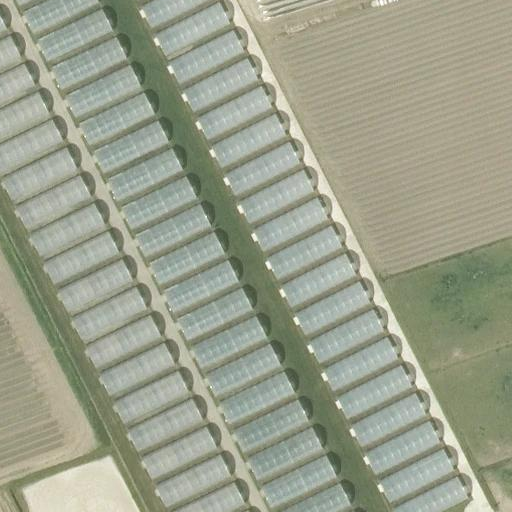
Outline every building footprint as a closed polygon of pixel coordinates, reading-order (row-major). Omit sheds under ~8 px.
[(44,0),(25,8),(58,89),(128,60),(117,34),(115,35),(103,6),(101,7),(97,0),(44,0)] [(151,31),(153,30),(166,60),(168,59),(181,88),(195,81),(193,76),(245,53),(234,27),(233,27),(220,0),(136,0),(138,3),(139,3),(151,31)] [(9,33),(0,12),(0,102),(36,87),(25,61),(23,62),(11,32),(9,33)] [(195,113),(259,78),(247,56),(183,91),(195,113)] [(65,94),(75,117),(141,87),(131,64),(65,94)] [(196,117),(207,140),(273,107),(262,85),(196,117)] [(0,108),(0,137),(51,115),(40,91),(0,108)] [(101,172),(170,144),(159,118),(157,119),(146,93),(80,120),(101,172)] [(210,146),(222,169),(287,135),(275,112),(210,146)] [(235,195),(302,163),(291,141),(224,172),(235,195)] [(198,200),(186,173),(185,174),(174,148),(108,176),(130,228),(198,200)] [(329,221),(317,194),(316,195),(306,170),(238,199),(250,227),(252,226),(262,250),(329,221)] [(27,228),(91,194),(80,173),(16,207),(27,228)] [(95,202),(30,233),(40,255),(106,225),(95,202)] [(135,234),(146,257),(211,225),(200,203),(135,234)] [(266,253),(274,276),(343,251),(334,228),(266,253)] [(55,284),(120,254),(110,231),(44,261),(55,284)] [(157,281),(225,257),(217,234),(149,259),(157,281)] [(291,307),(357,274),(346,252),(280,285),(291,307)] [(147,309),(137,284),(135,285),(125,259),(59,287),(80,338),(147,309)] [(229,260),(163,288),(172,311),(239,283),(229,260)] [(361,281),(297,310),(359,447),(428,416),(416,389),(414,390),(402,362),(400,362),(387,333),(386,334),(373,306),(372,306),(361,281)] [(177,315),(186,338),(253,311),(244,289),(177,315)] [(108,394),(175,364),(164,340),(163,341),(152,315),(86,344),(108,394)] [(201,367),(268,338),(258,315),(191,344),(201,367)] [(227,422),(295,394),(285,368),(283,369),(272,344),(206,371),(227,422)] [(124,422),(189,393),(179,370),(113,400),(124,422)] [(233,429),(243,451),(309,421),(299,399),(233,429)] [(195,400),(127,425),(136,448),(203,423),(195,400)] [(364,451),(374,474),(441,443),(431,421),(364,451)] [(141,457),(152,478),(218,447),(207,425),(141,457)] [(257,480),(323,449),(313,426),(247,458),(257,480)] [(388,498),(455,473),(447,451),(379,476),(388,498)] [(166,507),(231,474),(220,452),(155,485),(166,507)] [(261,485),(271,507),(337,477),(327,455),(261,485)] [(394,511),(438,511),(469,497),(458,476),(392,508),(394,511)] [(235,481),(170,511),(169,511),(227,511),(245,504),(235,481)] [(335,511),(351,505),(341,483),(277,511),(335,511)]
